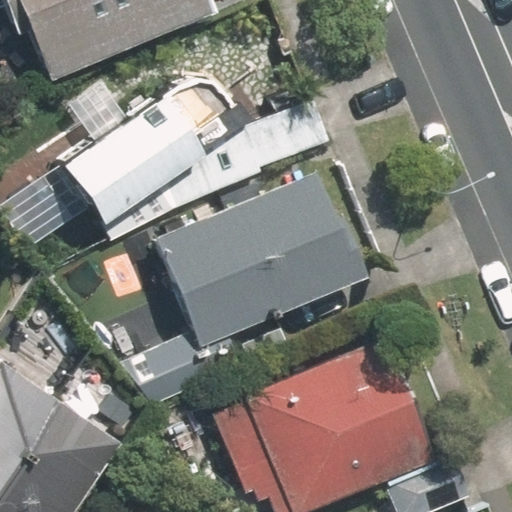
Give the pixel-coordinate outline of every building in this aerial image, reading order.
[(0,0),(0,48),(17,89),(192,13),(186,0),(0,0)] [(313,144),(292,99),(236,123),(196,63),(35,170),(74,230),(105,209),(118,235),(313,144)] [(297,172),(126,246),(166,336),(110,360),(131,409),(234,365),(221,335),(344,282),(297,172)] [(235,511),(294,511),(364,483),(375,511),(423,511),(448,501),(429,456),(396,470),(345,347),(193,411),(235,511)] [(0,380),(0,511),(58,511),(102,449),(0,380)]
